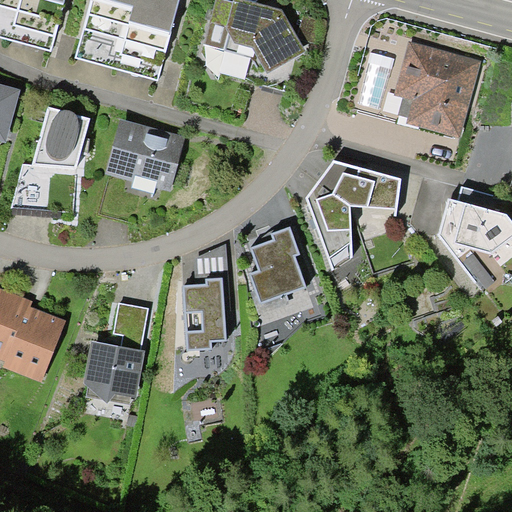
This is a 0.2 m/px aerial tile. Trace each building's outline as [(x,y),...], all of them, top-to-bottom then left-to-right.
[(65,0),(0,0),(0,37),(51,51),(65,0)] [(179,0),(90,0),(75,58),(158,81),(179,0)] [(225,27),(233,2),(227,0),(215,0),(203,44),(224,50),(229,33),(225,27)] [(248,0),(233,0),(233,2),(225,27),(229,33),(234,43),(252,48),(267,73),(307,52),(299,39),(297,36),(282,9),(248,0)] [(297,36),(299,39),(314,43),(320,19),(303,15),(297,36)] [(481,61),(409,41),(394,95),(413,100),(406,122),(460,137),(481,61)] [(20,90),(0,84),(0,140),(6,142),(20,90)] [(48,106),(32,165),(77,169),(90,118),(48,106)] [(186,136),(120,118),(105,173),(171,191),(186,136)] [(334,160),(317,182),(350,205),(398,210),(402,178),(334,160)] [(317,182),(305,197),(332,270),(353,258),(350,205),(317,182)] [(462,186),(458,200),(490,209),(494,195),(462,186)] [(458,200),(448,197),(438,235),(450,251),(452,243),(491,254),(511,238),(511,219),(508,214),(490,209),(458,200)] [(290,226),(271,233),(273,239),(250,247),(258,270),(249,273),(260,304),(307,287),(296,256),(300,254),(290,226)] [(226,244),(194,258),(195,284),(206,284),(205,278),(223,277),(225,312),(230,312),(226,244)] [(495,281),(474,254),(463,262),(482,286),(484,285),(486,289),(495,281)] [(195,284),(183,285),(186,351),(212,349),(212,341),(227,341),(225,312),(223,277),(205,278),(206,284),(195,284)] [(33,301),(0,288),(0,359),(5,362),(3,367),(41,382),(65,321),(31,307),(33,301)] [(149,308),(119,302),(113,334),(123,336),(121,346),(141,350),(149,308)] [(121,346),(91,340),(83,382),(88,386),(85,397),(129,405),(131,396),(136,397),(145,350),(141,350),(121,346)]
